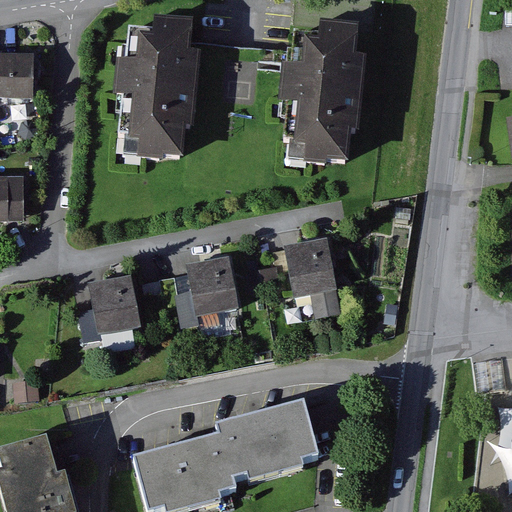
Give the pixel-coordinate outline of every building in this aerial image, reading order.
[(201,38),(131,32),(119,157),(190,163),(201,38)] [(365,46),(293,38),(282,140),(353,148),(365,46)] [(40,56),(0,56),(0,100),(41,100),(40,56)] [(35,183),(0,183),(0,227),(35,228),(35,183)] [(336,239),(289,250),(301,301),(348,290),(336,239)] [(237,261),(192,271),(205,323),(250,313),(237,261)] [(170,338),(201,328),(182,273),(152,283),(170,338)] [(139,280),(92,291),(103,340),(151,328),(139,280)] [(215,511),(245,505),(242,491),(320,472),(306,413),(219,433),(222,448),(136,468),(145,511),(215,511)] [(78,511),(62,444),(0,458),(0,488),(5,511),(78,511)]
